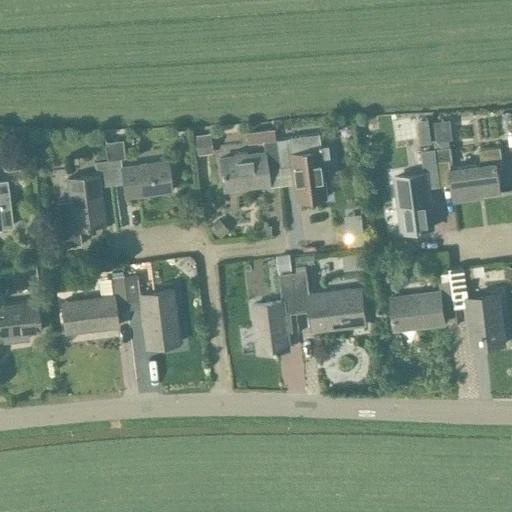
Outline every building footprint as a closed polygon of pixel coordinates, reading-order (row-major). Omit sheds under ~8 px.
[(451,126),(435,128),(437,140),(453,138),(451,126)] [(263,152),(219,158),(223,190),(268,184),(268,186),(280,185),(278,167),(275,139),(275,140),(274,129),(246,132),(247,144),(263,142),(264,152),(263,152)] [(212,153),(210,133),(194,135),(196,155),(212,153)] [(287,138),(275,139),(278,167),(290,166),(292,184),(294,201),(326,197),(321,162),(329,160),(327,145),(320,146),(318,133),(287,137),(287,138)] [(122,139),(105,141),(107,159),(120,158),(124,157),(122,139)] [(479,149),(481,163),(453,167),(450,146),(435,148),(440,185),(452,184),(454,198),(500,192),(496,162),(502,162),(501,146),(479,149)] [(433,227),(428,187),(440,185),(435,148),(421,150),(424,173),(396,177),(403,231),(433,227)] [(120,158),(107,159),(111,185),(123,183),(124,197),(171,191),(167,160),(122,166),(120,158)] [(70,199),(56,201),(62,246),(81,243),(79,227),(104,223),(99,186),(111,185),(107,159),(94,161),(96,174),(67,178),(70,199)] [(0,227),(2,227),(11,226),(5,181),(0,181),(0,227)] [(218,219),(210,228),(220,238),(228,229),(218,219)] [(316,229),(318,246),(341,244),(339,227),(316,229)] [(365,244),(364,233),(348,235),(349,245),(365,244)] [(289,254),(276,255),(278,272),(291,271),(289,254)] [(451,268),(455,307),(467,306),(472,348),(504,344),(498,294),(467,298),(463,266),(451,268)] [(443,309),(455,307),(451,268),(449,268),(451,280),(438,282),(439,290),(390,296),(395,330),(445,324),(443,309)] [(360,287),(309,294),(306,270),(293,272),(297,312),(311,311),(313,330),(365,324),(360,287)] [(288,349),(284,314),(297,312),(293,272),(279,273),(282,301),(253,305),(259,352),(288,349)] [(172,289),(140,293),(137,274),(124,276),(127,310),(140,308),(145,347),(179,343),(172,289)] [(117,327),(115,311),(127,310),(124,276),(109,278),(112,295),(60,301),(64,333),(117,327)] [(57,279),(49,280),(50,289),(58,288),(57,279)] [(27,340),(27,333),(39,331),(35,301),(0,304),(0,335),(11,334),(11,341),(27,340)]
